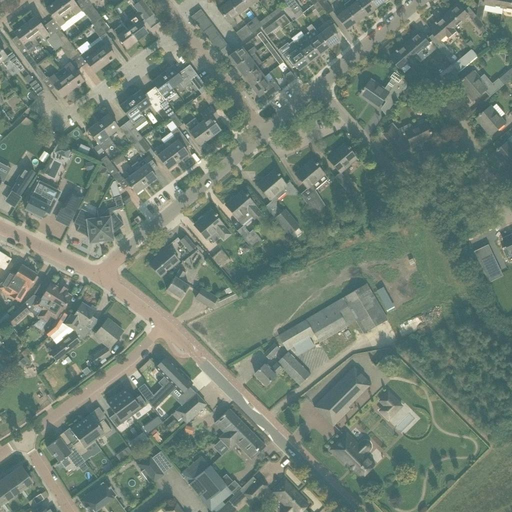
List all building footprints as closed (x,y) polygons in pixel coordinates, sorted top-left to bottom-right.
[(58,0),(56,2),(69,19),(79,11),(83,13),(92,24),(96,21),(80,0),(78,0),(74,3),(71,0),(58,0)] [(80,0),(96,21),(100,18),(92,6),(91,3),(94,0),(80,0)] [(122,22),(136,41),(141,37),(141,38),(143,36),(146,34),(147,34),(138,22),(142,19),(143,20),(152,14),(141,0),(133,7),(137,11),(122,22)] [(241,0),(229,0),(227,2),(237,15),(247,7),(241,0)] [(282,0),(288,7),(294,14),(299,10),(300,10),(292,0),(282,0)] [(320,6),(327,15),(333,11),(325,1),(327,0),(319,0),(317,2),(320,6)] [(346,9),(356,22),(366,15),(356,2),(354,0),(349,0),(343,5),(346,9)] [(370,0),(357,0),(356,2),(366,15),(367,16),(373,12),(372,10),(376,7),(370,0)] [(468,4),(472,8),(476,5),(473,0),(468,4)] [(511,0),(504,0),(503,8),(511,9),(511,0)] [(53,19),(48,23),(64,45),(69,42),(60,30),(61,29),(60,26),(69,19),(56,2),(51,5),(49,6),(49,7),(47,9),(46,8),(46,9),(53,19)] [(237,15),(227,2),(217,9),(227,23),(231,28),(236,24),(232,19),(237,15)] [(302,14),(304,17),(320,6),(317,2),(312,5),(302,14)] [(453,9),(444,17),(454,28),(468,16),(458,4),(452,9),(453,9)] [(478,5),(476,16),(482,23),(485,6),(478,5)] [(292,22),(302,14),(299,10),(294,14),(288,7),(283,10),(292,22)] [(279,8),(269,15),(271,19),(281,11),(279,8)] [(356,22),(346,9),(336,17),(346,30),(356,22)] [(190,17),(194,22),(203,14),(200,10),(190,17)] [(194,22),(198,27),(207,20),(203,14),(194,22)] [(269,15),(259,23),(261,26),(271,19),(269,15)] [(283,15),(275,21),(278,26),(281,30),(290,23),(283,15)] [(482,23),(476,16),(471,21),(483,34),(486,31),(482,27),(484,25),(482,23)] [(34,18),(24,25),(34,38),(39,34),(43,39),(48,35),(49,38),(46,40),(55,52),(60,49),(60,48),(64,45),(48,23),(42,27),(34,17),(34,18)] [(454,28),(444,17),(437,23),(436,22),(435,23),(436,24),(430,29),(433,34),(429,38),(446,57),(451,53),(443,43),(443,44),(440,40),(445,36),(448,39),(456,32),(453,28),(454,28)] [(100,18),(96,21),(106,33),(110,30),(100,18)] [(255,18),(245,25),(252,34),(261,26),(259,23),(255,18)] [(198,27),(202,32),(211,25),(207,20),(198,27)] [(106,33),(96,21),(92,24),(95,28),(93,30),(99,38),(106,33)] [(278,26),(275,21),(263,30),(266,35),(278,26)] [(136,41),(122,22),(112,30),(126,49),(127,49),(126,48),(136,41)] [(23,57),(32,69),(37,66),(29,55),(29,54),(34,49),(33,49),(38,44),(34,38),(24,25),(19,29),(17,30),(17,31),(14,33),(14,32),(14,33),(23,45),(17,49),(23,57)] [(202,32),(205,37),(215,30),(211,25),(202,32)] [(252,34),(245,25),(235,33),(241,42),(252,34)] [(308,32),(304,36),(318,55),(328,48),(318,35),(310,25),(306,28),(308,32)] [(329,27),(318,35),(328,48),(338,40),(329,27)] [(205,37),(209,42),(219,35),(215,30),(205,37)] [(414,38),(405,45),(415,56),(429,44),(419,32),(413,37),(414,38)] [(256,35),(264,45),(267,42),(260,33),(256,35)] [(209,42),(213,47),(223,40),(219,35),(209,42)] [(304,36),(293,43),(308,63),(318,55),(304,36)] [(101,39),(91,47),(104,65),(109,61),(109,62),(111,60),(114,58),(115,58),(101,39)] [(213,47),(217,52),(227,45),(223,40),(213,47)] [(308,63),(293,43),(292,41),(288,44),(290,48),(281,55),(291,69),(292,68),(295,66),(298,70),(308,63)] [(69,42),(64,45),(75,58),(79,55),(69,42)] [(264,45),(271,55),(275,52),(267,42),(264,45)] [(75,58),(64,45),(60,48),(60,49),(70,62),(75,58)] [(227,45),(217,52),(221,57),(230,50),(227,45)] [(415,56),(405,45),(398,51),(397,50),(396,51),(397,52),(390,57),(400,69),(401,68),(405,73),(410,68),(409,66),(417,60),(415,56)] [(104,65),(91,47),(80,55),(94,73),(95,73),(94,72),(104,65)] [(228,57),(235,67),(253,53),(254,53),(256,51),(253,47),(245,53),(241,47),(228,57)] [(0,49),(0,61),(7,70),(13,66),(17,72),(23,68),(11,53),(6,57),(0,49)] [(271,55),(279,65),(282,62),(275,52),(271,55)] [(235,67),(243,77),(256,67),(261,63),(254,53),(253,53),(235,67)] [(64,67),(59,71),(72,89),(77,85),(77,86),(79,84),(82,82),(83,82),(70,63),(64,67)] [(171,67),(161,74),(172,88),(181,81),(183,84),(189,80),(201,95),(207,90),(189,65),(187,66),(177,74),(171,67)] [(37,66),(32,69),(41,81),(46,78),(37,66)] [(243,77),(250,87),(263,77),(256,67),(243,77)] [(499,80),(504,85),(511,77),(511,68),(511,69),(499,80)] [(72,89),(59,71),(54,75),(49,79),(62,97),(63,97),(62,96),(72,89)] [(396,82),(388,93),(371,80),(364,90),(362,89),(361,91),(363,92),(360,96),(368,101),(369,101),(371,103),(378,108),(385,99),(393,105),(407,84),(397,71),(397,72),(397,73),(396,74),(394,73),(391,78),(396,82)] [(459,84),(465,92),(466,91),(469,95),(473,101),(487,89),(491,86),(485,79),(482,82),(479,78),(480,77),(475,71),(464,80),(463,78),(461,79),(462,81),(459,84)] [(290,72),(285,75),(285,79),(287,83),(291,81),(295,78),(290,72)] [(439,75),(433,80),(441,89),(455,77),(451,72),(447,75),(442,79),(439,75)] [(161,74),(151,82),(157,90),(151,94),(162,108),(169,118),(174,114),(167,104),(165,101),(176,94),(172,89),(172,88),(161,74)] [(263,77),(250,87),(258,97),(262,94),(266,99),(279,89),(272,79),(268,83),(263,77)] [(441,89),(433,80),(429,83),(437,92),(441,89)] [(29,85),(37,96),(43,92),(37,84),(36,84),(34,81),(29,85)] [(207,90),(201,95),(208,105),(215,100),(207,90)] [(139,91),(129,98),(140,112),(150,105),(145,99),(139,91)] [(129,98),(119,106),(130,120),(140,112),(129,98)] [(487,130),(486,130),(491,136),(505,123),(500,118),(505,114),(496,104),(492,108),(490,107),(481,115),(480,113),(479,114),(480,116),(477,119),(483,127),(483,126),(487,130)] [(199,124),(209,138),(220,131),(213,123),(214,122),(213,120),(217,117),(214,112),(210,107),(202,113),(200,114),(204,120),(199,124)] [(162,108),(157,112),(165,122),(169,118),(162,108)] [(174,114),(169,118),(177,128),(182,124),(174,114)] [(107,115),(97,122),(108,137),(118,129),(113,123),(107,115)] [(195,118),(184,126),(188,132),(193,138),(199,146),(209,138),(199,124),(195,118)] [(97,122),(87,130),(93,138),(98,144),(93,148),(96,152),(100,149),(102,151),(113,143),(108,137),(97,122)] [(397,130),(393,125),(383,133),(399,151),(400,152),(402,152),(432,137),(431,134),(433,133),(432,132),(430,133),(426,123),(414,128),(412,125),(410,124),(397,130)] [(135,128),(130,132),(137,142),(142,138),(135,128)] [(170,133),(161,140),(163,144),(178,162),(181,160),(183,163),(190,158),(188,155),(184,149),(189,145),(177,128),(170,133)] [(130,132),(125,135),(133,145),(137,142),(130,132)] [(142,138),(137,142),(151,160),(157,156),(167,170),(168,170),(169,172),(176,167),(174,165),(178,162),(163,144),(157,148),(158,149),(153,153),(142,138)] [(137,142),(133,145),(140,156),(143,160),(138,164),(140,167),(134,172),(146,187),(156,179),(151,173),(157,169),(151,160),(137,142)] [(504,165),(509,170),(511,167),(511,145),(508,142),(499,149),(498,148),(497,149),(498,151),(494,154),(501,161),(504,165)] [(356,159),(348,149),(349,148),(348,147),(347,148),(344,144),(336,151),(337,151),(333,155),(333,154),(327,159),(339,173),(356,159)] [(98,157),(105,167),(110,163),(103,153),(98,157)] [(117,158),(116,159),(119,163),(120,162),(124,159),(121,155),(117,158)] [(295,175),(301,182),(307,189),(323,175),(316,165),(317,164),(316,163),(314,164),(311,160),(304,167),(300,171),(300,170),(295,175)] [(110,163),(105,167),(113,177),(118,183),(123,180),(118,173),(110,163)] [(11,191),(19,196),(35,173),(25,167),(17,179),(18,180),(11,191)] [(278,173),(276,175),(273,171),(266,177),(266,178),(262,181),(257,185),(268,200),(272,204),(277,200),(274,196),(283,188),(287,194),(295,193),(297,192),(292,186),(293,186),(289,181),(285,185),(278,176),(279,175),(278,173)] [(134,172),(124,179),(131,188),(135,194),(146,187),(134,172)] [(347,182),(342,186),(350,196),(355,202),(360,198),(356,193),(347,182)] [(225,206),(231,213),(241,225),(252,216),(254,219),(260,214),(253,206),(254,205),(247,196),(248,195),(246,194),(245,195),(242,191),(234,198),(235,198),(231,201),(225,206)] [(32,216),(38,220),(40,217),(41,218),(47,205),(38,201),(41,195),(34,192),(31,198),(31,197),(24,210),(33,214),(32,216)] [(73,215),(81,199),(69,193),(61,209),(73,215)] [(306,203),(312,214),(323,208),(316,195),(306,203)] [(113,198),(116,210),(123,208),(120,196),(113,198)] [(273,219),(287,237),(298,229),(283,210),(273,219)] [(203,218),(199,221),(194,226),(206,240),(215,232),(222,241),(229,234),(222,226),(223,225),(215,216),(216,215),(215,214),(214,215),(211,211),(203,218)] [(101,244),(98,218),(82,220),(84,216),(78,213),(73,223),(78,226),(76,231),(88,237),(88,244),(98,242),(101,244)] [(110,236),(123,225),(115,216),(100,218),(98,218),(101,244),(103,242),(112,240),(112,237),(110,236)] [(249,233),(243,238),(251,248),(262,241),(259,237),(253,230),(249,233)] [(511,235),(510,236),(503,239),(507,248),(503,250),(509,263),(511,261),(511,235)] [(179,241),(189,252),(195,247),(185,236),(179,241)] [(172,267),(176,264),(176,263),(178,262),(166,247),(159,253),(162,256),(159,258),(157,257),(149,264),(160,277),(172,267)] [(211,257),(212,259),(220,268),(231,261),(221,249),(211,257)] [(0,276),(4,270),(11,259),(0,251),(0,276)] [(493,257),(480,263),(488,281),(502,275),(493,257)] [(19,302),(36,275),(21,265),(15,275),(9,271),(2,283),(0,283),(0,292),(2,291),(9,296),(19,302)] [(188,286),(180,281),(185,273),(179,269),(174,277),(166,290),(180,299),(188,286)] [(493,297),(504,292),(498,280),(487,285),(493,297)] [(37,317),(41,319),(45,313),(46,313),(50,306),(51,306),(60,290),(62,287),(58,284),(56,287),(50,283),(41,298),(39,297),(33,306),(41,310),(37,317)] [(294,346),(299,355),(315,346),(310,337),(315,334),(320,343),(348,326),(356,320),(364,333),(388,319),(367,284),(343,298),(334,303),(279,335),(287,350),(294,346)] [(45,313),(41,319),(46,322),(50,316),(55,319),(56,320),(61,312),(71,296),(65,293),(67,289),(62,287),(60,290),(51,306),(50,306),(46,313),(45,313)] [(194,299),(210,309),(217,298),(217,297),(201,287),(194,299)] [(387,311),(394,307),(383,287),(376,290),(387,311)] [(57,346),(51,351),(58,359),(64,354),(85,337),(90,331),(84,328),(95,312),(81,303),(76,311),(73,315),(71,314),(64,324),(73,330),(73,334),(57,346)] [(7,318),(14,325),(29,312),(22,305),(7,318)] [(51,325),(44,331),(48,336),(57,329),(61,323),(56,320),(55,319),(51,325)] [(94,336),(109,348),(122,331),(121,332),(117,329),(118,328),(107,320),(94,336)] [(264,354),(270,359),(282,346),(277,341),(264,354)] [(90,357),(95,364),(110,354),(105,348),(90,357)] [(255,375),(266,386),(277,376),(276,376),(283,369),(300,386),(311,375),(288,352),(270,370),(265,365),(255,375)] [(163,354),(153,365),(164,376),(160,380),(162,382),(177,367),(163,354)] [(154,390),(149,395),(155,403),(173,385),(180,391),(190,381),(177,367),(162,382),(154,390)] [(348,408),(371,384),(354,367),(314,408),(333,427),(344,416),(338,410),(344,404),(348,408)] [(47,368),(40,374),(47,388),(55,382),(59,387),(71,378),(63,368),(53,376),(47,368)] [(87,368),(82,371),(85,376),(90,373),(87,368)] [(147,381),(141,385),(149,395),(154,390),(147,381)] [(129,387),(118,395),(131,413),(141,405),(143,408),(149,403),(143,394),(137,398),(129,387)] [(402,406),(388,393),(380,401),(393,415),(402,406)] [(175,411),(184,421),(194,412),(195,413),(205,405),(196,394),(187,403),(186,402),(175,411)] [(118,395),(106,403),(115,414),(109,419),(116,428),(123,423),(121,420),(131,413),(118,395)] [(229,448),(235,443),(249,430),(229,409),(215,423),(228,437),(225,441),(230,446),(228,447),(229,448)] [(90,415),(81,422),(94,440),(98,437),(100,439),(111,430),(103,420),(97,424),(90,415)] [(94,440),(81,422),(71,430),(79,441),(73,445),(81,456),(88,451),(86,449),(96,442),(94,440)] [(249,430),(235,443),(251,460),(265,446),(249,430)] [(365,455),(369,450),(370,448),(370,445),(369,443),(367,441),(364,441),(362,443),(358,446),(347,434),(331,450),(345,464),(346,463),(362,479),(375,465),(365,455)] [(59,438),(46,448),(52,456),(54,454),(59,462),(67,456),(76,468),(77,467),(84,462),(85,461),(81,456),(73,445),(71,443),(66,447),(59,438)] [(127,447),(122,451),(126,456),(130,453),(127,447)] [(163,475),(148,456),(137,464),(142,471),(140,472),(141,473),(144,470),(153,482),(163,475)] [(209,466),(201,457),(180,474),(187,483),(209,466)] [(84,462),(77,467),(82,473),(88,469),(84,462)] [(231,493),(209,466),(187,483),(210,511),(231,493)] [(32,482),(21,467),(11,474),(23,491),(24,491),(22,489),(32,482)] [(23,491),(11,474),(1,481),(12,496),(22,489),(23,491)] [(244,494),(252,502),(267,487),(259,479),(257,481),(252,477),(235,494),(239,498),(244,494)] [(272,492),(271,492),(285,506),(278,511),(300,511),(308,504),(284,480),(272,492)] [(12,496),(1,481),(0,481),(0,499),(4,505),(3,503),(12,496)] [(100,485),(80,501),(86,510),(88,508),(91,511),(90,511),(93,511),(98,508),(98,509),(99,508),(102,506),(106,511),(120,511),(110,499),(115,496),(113,493),(112,494),(109,489),(111,487),(106,481),(103,483),(102,482),(100,484),(100,485)] [(43,499),(40,494),(32,498),(36,504),(43,499)]
